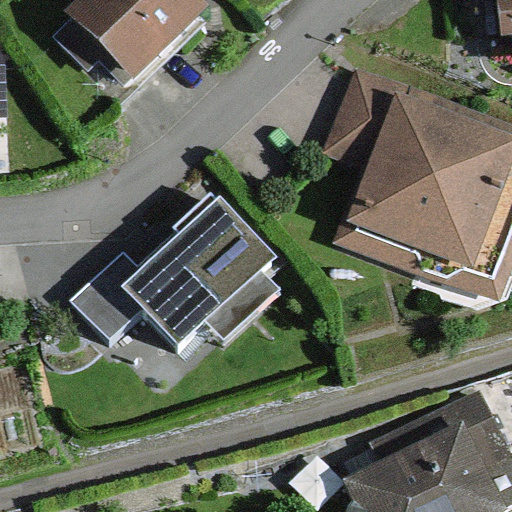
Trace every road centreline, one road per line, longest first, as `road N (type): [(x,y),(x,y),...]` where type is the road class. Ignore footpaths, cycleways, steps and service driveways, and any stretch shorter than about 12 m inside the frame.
road 1 (residential): [(0,503),(511,357)]
road 2 (residential): [(341,0),(140,179),(56,215),(0,220)]
